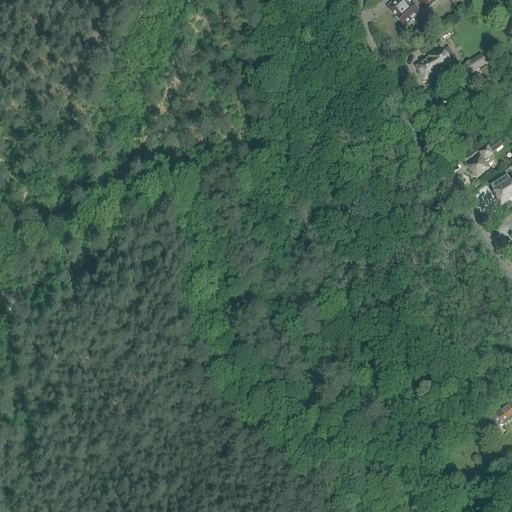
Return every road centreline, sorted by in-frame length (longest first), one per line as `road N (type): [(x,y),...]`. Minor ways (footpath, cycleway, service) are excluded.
road 1 (unknown): [(39,511),(36,483),(64,423),(187,271),(201,238),(225,229),(256,259),(305,209)]
road 2 (tertiary): [(511,279),(417,141),(342,0)]
